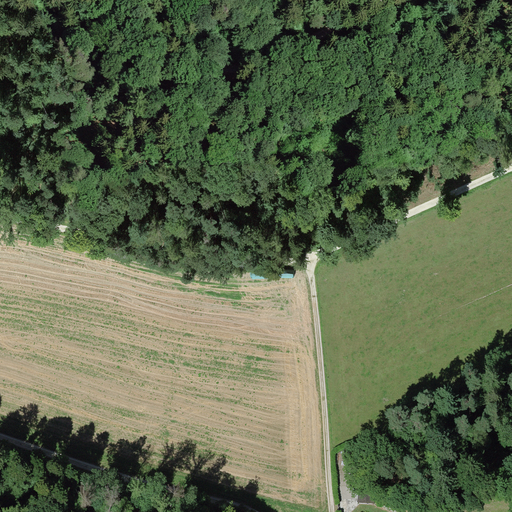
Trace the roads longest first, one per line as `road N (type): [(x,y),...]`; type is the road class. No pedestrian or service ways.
road 1 (track): [(0,216),(194,259),(280,262),(326,252),(511,167)]
road 2 (track): [(384,0),(268,60),(228,69),(188,53),(165,0)]
road 3 (track): [(0,441),(251,511)]
road 4 (track): [(310,257),(331,511)]
